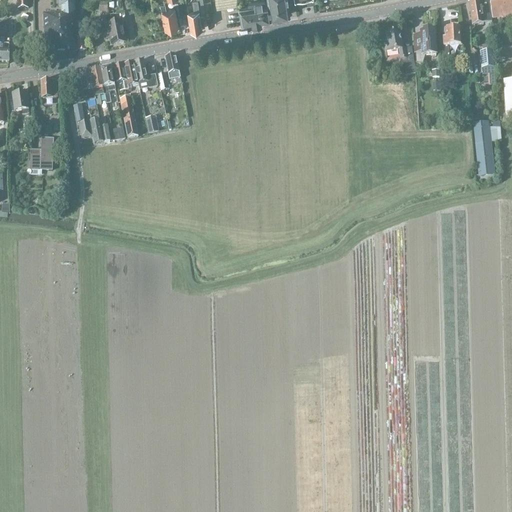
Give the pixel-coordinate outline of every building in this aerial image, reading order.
[(17,0),(18,9),(27,9),(26,0),(17,0)] [(43,15),(45,54),(77,53),(75,13),(76,13),(74,0),(58,0),(58,8),(61,8),(61,14),(43,15)] [(202,29),(200,21),(203,21),(202,16),(200,17),(199,11),(198,5),(203,4),(202,0),(196,0),(197,1),(193,2),(194,12),(188,13),(191,31),(202,29)] [(267,0),(268,2),(265,3),(265,0),(264,0),(259,0),(248,2),(248,5),(239,7),(241,23),(252,21),(252,23),(262,21),(262,19),(271,18),(271,17),(290,14),(288,6),(295,5),(296,6),(314,3),(313,0),(267,0)] [(472,26),(491,23),(488,0),(480,2),(469,3),(472,26)] [(511,0),(489,0),(492,19),(511,15),(511,0)] [(176,28),(178,28),(175,9),(167,11),(162,12),(165,30),(171,29),(172,30),(176,29),(176,28)] [(77,51),(86,51),(86,38),(85,38),(84,19),(77,19),(77,38),(77,51)] [(122,22),(112,24),(107,25),(107,27),(102,28),(105,41),(109,40),(111,46),(126,43),(122,22)] [(445,30),(442,30),(442,34),(445,34),(445,39),(443,39),(444,53),(442,53),(442,60),(449,60),(448,47),(461,46),(460,29),(458,29),(457,27),(453,28),(452,29),(445,30)] [(437,57),(435,32),(432,32),(432,30),(422,31),(422,33),(419,33),(419,36),(413,36),(414,55),(415,55),(416,64),(422,66),(425,58),(437,57)] [(399,33),(385,35),(387,45),(384,45),(386,53),(399,51),(403,76),(415,74),(411,49),(402,50),(399,33)] [(9,44),(0,44),(0,62),(8,63),(9,44)] [(493,51),(480,53),(481,70),(494,68),(493,51)] [(175,55),(165,57),(170,81),(180,79),(175,57),(175,55)] [(147,78),(144,61),(134,63),(139,88),(139,91),(149,89),(149,90),(157,88),(155,76),(147,78)] [(128,90),(139,88),(134,63),(123,65),(128,90)] [(125,91),(128,90),(123,65),(113,67),(116,84),(123,83),(125,91)] [(100,70),(105,96),(107,105),(111,104),(109,95),(111,92),(115,91),(115,87),(111,68),(100,70)] [(100,97),(105,96),(100,70),(90,72),(95,101),(96,106),(101,105),(100,97)] [(85,103),(95,101),(90,72),(79,74),(85,103)] [(168,90),(165,74),(157,76),(161,92),(168,90)] [(57,98),(56,80),(41,81),(41,99),(57,98)] [(25,103),(24,94),(12,96),(14,113),(22,112),(22,116),(29,115),(27,103),(25,103)] [(131,99),(120,101),(127,139),(138,137),(131,99)] [(73,107),(76,124),(85,123),(81,105),(73,107)] [(468,113),(457,114),(458,127),(469,126),(468,113)] [(156,117),(145,120),(148,135),(159,133),(156,117)] [(81,141),(92,139),(94,146),(104,144),(101,128),(99,121),(78,125),(81,141)] [(479,176),(494,174),(489,124),(473,126),(479,176)] [(107,127),(101,128),(104,144),(110,143),(114,142),(112,131),(108,131),(107,127)] [(33,150),(32,171),(40,171),(52,172),(54,140),(41,139),(33,139),(32,150),(33,150)]
